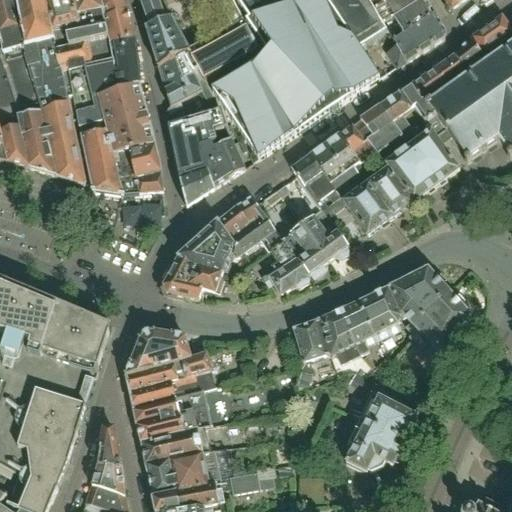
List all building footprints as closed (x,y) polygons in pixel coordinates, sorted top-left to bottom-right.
[(21,33),(15,7),(12,0),(0,0),(0,134),(1,137),(19,132),(17,121),(21,120),(41,114),(27,52),(23,33),(21,33)] [(51,33),(43,0),(12,0),(15,7),(21,33),(23,33),(27,52),(41,114),(67,107),(63,85),(56,54),(53,44),(52,40),(51,33)] [(64,37),(80,33),(77,19),(73,0),(43,0),(51,33),(52,40),(64,37)] [(73,0),(77,19),(102,13),(98,0),(73,0)] [(98,0),(102,13),(104,21),(128,15),(123,0),(98,0)] [(168,117),(168,121),(186,112),(184,105),(202,96),(209,93),(204,85),(259,56),(258,54),(236,20),(226,26),(228,32),(189,53),(179,33),(174,21),(172,21),(171,21),(167,23),(160,3),(169,0),(139,0),(151,29),(148,30),(146,33),(158,73),(159,73),(166,94),(165,94),(170,111),(168,113),(168,114),(168,117)] [(380,83),(359,51),(325,0),(232,0),(248,23),(245,25),(266,56),(212,94),(259,164),(380,83)] [(325,0),(359,51),(387,32),(384,28),(382,25),(379,20),(375,13),(368,0),(325,0)] [(386,6),(395,0),(368,0),(375,13),(386,7),(386,6)] [(384,28),(424,2),(422,0),(395,0),(386,6),(386,7),(390,13),(379,20),(382,25),(384,28)] [(442,0),(450,11),(451,13),(454,12),(453,11),(468,0),(442,0)] [(436,21),(424,2),(384,28),(387,32),(389,37),(401,29),(407,39),(436,21)] [(135,44),(133,33),(128,15),(104,21),(105,27),(109,42),(111,50),(135,44)] [(430,52),(445,42),(445,36),(444,33),(439,25),(436,21),(407,39),(401,29),(389,37),(397,49),(407,66),(430,52)] [(481,58),(511,36),(511,34),(502,21),(471,43),(472,44),(481,58)] [(109,42),(105,27),(80,33),(64,37),(68,51),(83,48),(109,42)] [(139,82),(136,46),(135,44),(111,50),(115,65),(120,92),(140,88),(139,82)] [(484,62),(481,58),(472,44),(469,46),(454,60),(465,76),(484,62)] [(120,92),(115,65),(88,71),(83,48),(68,51),(56,54),(63,85),(69,84),(78,131),(104,126),(102,119),(95,94),(111,91),(112,94),(120,92)] [(407,66),(397,49),(386,56),(397,72),(407,66)] [(511,49),(488,67),(486,64),(482,67),(484,69),(431,107),(428,103),(448,89),(437,72),(411,90),(422,108),(424,107),(428,113),(429,111),(451,141),(466,162),(464,164),(467,168),(472,164),(471,163),(482,155),(483,157),(486,154),(485,153),(497,144),(498,146),(500,145),(508,157),(507,158),(510,163),(511,161),(511,49)] [(465,76),(454,60),(437,72),(448,89),(465,76)] [(145,108),(140,88),(120,92),(112,94),(111,91),(95,94),(102,119),(145,108)] [(451,141),(429,111),(428,113),(424,107),(422,108),(411,90),(399,97),(411,114),(415,111),(431,133),(442,148),(451,141)] [(169,130),(179,180),(208,171),(201,150),(212,145),(214,144),(215,144),(217,141),(216,138),(215,135),(226,130),(221,113),(219,113),(209,94),(209,93),(202,96),(212,116),(169,130)] [(411,114),(399,97),(381,110),(393,126),(404,120),(411,114)] [(67,107),(41,114),(56,180),(83,189),(85,190),(86,188),(81,170),(72,130),(67,107)] [(150,128),(145,108),(102,119),(104,126),(108,139),(150,128)] [(403,140),(393,126),(381,110),(361,124),(373,141),(369,144),(375,154),(378,158),(394,147),(403,140)] [(431,133),(415,111),(411,114),(404,120),(420,142),(431,133)] [(56,180),(41,114),(21,120),(17,121),(19,132),(29,173),(33,174),(56,180)] [(460,173),(442,148),(431,133),(420,142),(404,120),(393,126),(403,140),(439,189),(460,173)] [(373,141),(361,124),(352,130),(364,147),(369,144),(373,141)] [(108,139),(104,126),(78,131),(80,140),(93,194),(126,199),(114,159),(108,139)] [(156,149),(150,128),(108,139),(114,159),(129,155),(156,149)] [(364,147),(352,130),(339,139),(352,156),(364,147)] [(29,173),(19,132),(1,137),(8,168),(29,173)] [(358,166),(352,156),(339,139),(325,150),(310,160),(330,187),(355,169),(358,166)] [(403,140),(394,147),(401,155),(385,167),(389,172),(414,207),(439,189),(403,140)] [(246,173),(231,142),(225,145),(215,151),(212,145),(201,150),(208,171),(215,192),(246,173)] [(358,166),(375,154),(369,144),(364,147),(352,156),(358,166)] [(162,176),(156,149),(129,155),(134,178),(162,176)] [(164,196),(162,176),(134,178),(129,155),(114,159),(126,199),(164,196)] [(336,195),(330,187),(310,160),(292,173),(297,180),(296,181),(321,214),(322,216),(328,212),(322,205),(331,198),(337,205),(341,202),(336,195)] [(336,195),(361,177),(355,169),(330,187),(336,195)] [(215,192),(208,171),(179,180),(181,189),(181,190),(182,190),(183,194),(182,194),(182,195),(183,195),(188,208),(185,207),(186,208),(187,210),(189,209),(215,192)] [(414,207),(389,172),(368,187),(394,222),(414,207)] [(344,205),(369,240),(394,222),(368,187),(364,191),(359,184),(349,191),(354,198),(344,205)] [(276,234),(257,209),(257,208),(256,209),(251,202),(238,212),(249,228),(230,241),(235,248),(235,250),(237,263),(265,242),(276,234)] [(249,228),(238,212),(218,227),(230,241),(249,228)] [(348,253),(322,216),(321,214),(312,220),(313,221),(302,229),(329,267),(337,261),(338,262),(342,263),(345,261),(347,256),(346,254),(348,253)] [(230,241),(218,227),(199,244),(229,263),(235,250),(235,248),(230,241)] [(302,229),(290,237),(282,243),(284,245),(283,245),(309,281),(311,280),(313,279),(315,282),(324,275),(322,273),(323,271),(329,267),(302,229)] [(223,278),(229,263),(199,244),(181,261),(180,263),(199,272),(223,278)] [(309,281),(283,245),(273,253),(270,255),(278,266),(273,270),(274,272),(261,282),(266,288),(270,285),(279,297),(283,298),(293,291),(294,292),(297,290),(299,293),(308,286),(306,283),(309,281)] [(214,299),(223,278),(199,272),(180,263),(163,289),(168,298),(199,305),(203,295),(214,299)] [(449,296),(429,273),(390,293),(405,321),(412,329),(449,296)] [(6,372),(30,296),(4,285),(0,283),(0,369),(1,371),(6,372)] [(396,316),(399,315),(405,321),(390,293),(381,298),(366,305),(381,337),(399,329),(400,325),(396,316)] [(97,377),(112,330),(43,301),(30,296),(6,372),(1,386),(0,389),(0,467),(6,471),(33,385),(85,410),(96,377),(97,377)] [(446,365),(470,318),(449,296),(412,329),(416,333),(409,339),(436,369),(444,363),(446,365)] [(365,353),(362,346),(381,337),(366,305),(342,315),(360,355),(365,353)] [(360,355),(342,315),(323,324),(318,326),(328,359),(331,361),(335,359),(339,369),(362,359),(360,355)] [(328,359),(318,326),(294,335),(303,368),(328,359)] [(194,353),(188,355),(185,343),(186,343),(185,341),(184,341),(181,341),(175,340),(175,339),(172,339),(171,338),(171,339),(170,339),(164,338),(164,337),(162,337),(162,338),(156,336),(155,336),(155,335),(153,335),(153,336),(152,336),(150,336),(150,337),(144,340),(144,339),(142,340),(142,342),(141,342),(140,343),(141,344),(140,344),(141,345),(139,350),(138,350),(137,352),(138,352),(136,358),(135,358),(135,359),(133,365),(132,365),(132,366),(131,365),(131,367),(130,370),(131,370),(129,376),(128,375),(127,378),(126,379),(208,363),(208,362),(205,352),(195,356),(194,353)] [(303,368),(300,358),(294,360),(296,369),(303,368)] [(215,390),(211,375),(208,363),(126,379),(134,414),(157,407),(204,393),(215,390)] [(302,374),(297,390),(307,393),(312,377),(302,374)] [(373,390),(358,380),(353,389),(368,398),(373,390)] [(49,511),(69,466),(77,439),(81,428),(86,410),(85,410),(33,385),(6,471),(20,479),(9,506),(8,511),(7,511),(8,511),(49,511)] [(375,390),(359,423),(366,427),(405,446),(406,445),(405,444),(415,423),(416,424),(417,421),(419,416),(400,406),(375,390)] [(208,412),(204,393),(157,407),(134,414),(137,429),(208,412)] [(212,429),(208,412),(137,429),(141,447),(203,432),(212,429)] [(405,446),(366,427),(346,468),(367,479),(368,476),(371,477),(382,473),(385,467),(393,471),(394,469),(393,468),(404,447),(404,448),(405,446)] [(210,456),(203,432),(141,447),(147,469),(169,465),(203,457),(210,456)] [(122,472),(114,434),(113,433),(105,433),(104,434),(98,470),(122,472)] [(211,492),(203,457),(169,465),(174,488),(152,492),(154,503),(211,492)] [(174,488),(169,465),(147,469),(152,492),(174,488)] [(126,501),(122,472),(98,470),(93,490),(126,501)] [(265,493),(263,480),(259,481),(259,477),(226,482),(226,487),(216,489),(217,491),(211,492),(154,503),(155,511),(203,511),(205,511),(220,509),(220,507),(226,506),(224,495),(232,494),(233,499),(265,493)] [(127,511),(126,502),(93,491),(86,507),(100,511),(127,511)] [(0,511),(8,511),(6,511),(5,511),(0,511),(6,503),(0,498),(0,511)] [(504,511),(480,500),(475,509),(478,510),(477,511),(472,511),(470,511),(468,511),(467,511),(504,511)]
